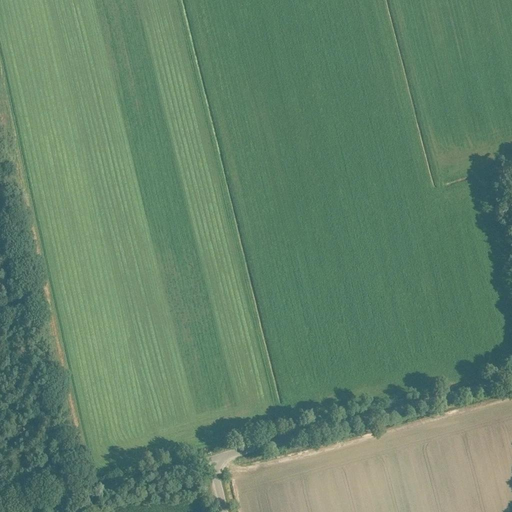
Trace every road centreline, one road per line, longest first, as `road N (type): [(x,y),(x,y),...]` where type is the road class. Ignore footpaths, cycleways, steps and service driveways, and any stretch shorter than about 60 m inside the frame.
road 1 (track): [(90,488),(0,80)]
road 2 (unclassified): [(217,457),(511,380)]
road 3 (unclassified): [(0,510),(217,457)]
